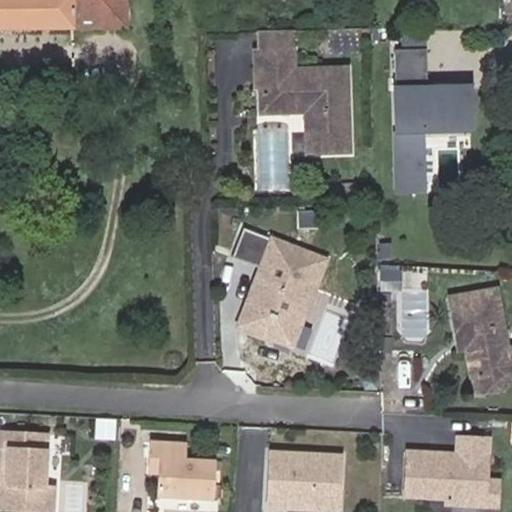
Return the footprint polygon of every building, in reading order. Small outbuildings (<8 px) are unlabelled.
[(0,0),(0,30),(126,29),(125,0),(0,0)] [(426,46),(389,46),(391,191),(425,191),(424,132),(469,131),(468,81),(426,81),(426,46)] [(296,51),(258,51),(258,85),(265,85),(263,97),(278,97),(278,111),(298,111),(298,106),(309,107),(308,154),(350,154),(350,69),(296,69),(296,51)] [(278,97),(263,97),(264,110),(278,111),(278,97)] [(342,184),(331,184),(331,197),(343,197),(342,184)] [(309,287),(315,290),(327,257),(245,227),(234,258),(261,268),(247,305),(263,311),(255,333),(277,340),(293,299),(303,303),(309,287)] [(293,347),(315,290),(309,287),(303,303),(293,299),(277,340),(293,347)] [(467,348),(472,380),(501,374),(502,383),(511,380),(511,345),(509,346),(499,289),(452,297),(461,349),(467,348)] [(263,311),(247,305),(239,327),(255,333),(263,311)] [(368,392),(380,393),(380,377),(372,373),(365,380),(368,392)] [(501,374),(472,380),(475,395),(504,389),(502,383),(501,374)] [(4,423),(0,455),(0,459),(8,460),(4,501),(54,506),(56,481),(46,480),(52,428),(4,423)] [(159,457),(158,472),(156,496),(213,502),(217,461),(187,458),(189,442),(153,438),(151,457),(159,457)] [(486,444),(455,441),(454,467),(425,465),(426,456),(405,455),(402,504),(482,510),(483,485),(486,444)] [(298,459),(298,454),(272,451),(267,508),(315,511),(336,511),(341,457),(306,454),(305,459),(298,459)] [(149,472),(158,472),(159,457),(151,457),(149,472)] [(483,485),(482,510),(495,510),(496,486),(483,485)]
